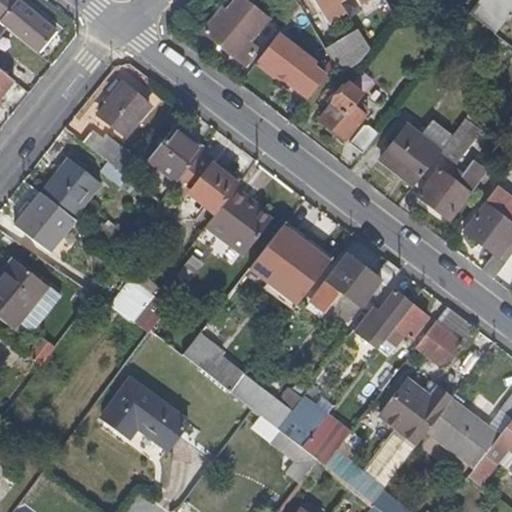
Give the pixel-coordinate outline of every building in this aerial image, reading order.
[(2,22),(18,2),(15,0),(0,0),(0,23),(0,24),(2,22)] [(248,39),(265,17),(241,0),(232,0),(224,11),(219,8),(201,32),(243,64),(257,46),(248,39)] [(299,5),(296,0),(276,0),(288,19),(299,5)] [(343,0),(313,0),(328,24),(347,12),(340,2),(343,0)] [(492,31),(511,5),(511,0),(476,0),(468,13),(492,31)] [(55,32),(18,2),(2,22),(27,42),(33,34),(46,43),(55,32)] [(326,49),(312,25),(303,10),(295,15),(304,31),(314,47),(327,68),(334,63),(326,49)] [(358,63),(370,48),(357,29),(326,49),(334,63),(339,73),(358,63)] [(314,63),(316,60),(278,32),(258,60),(307,97),(327,73),(314,63)] [(46,43),(33,34),(27,42),(39,52),(46,43)] [(510,50),(498,41),(490,50),(502,59),(510,50)] [(0,98),(14,82),(0,70),(0,98)] [(345,139),(364,115),(352,105),(362,92),(348,81),(338,93),(319,119),(345,139)] [(151,104),(124,82),(114,97),(109,103),(105,111),(100,117),(126,136),(151,104)] [(454,162),(480,128),(465,116),(449,136),(438,151),(454,162)] [(361,153),(377,132),(368,124),(362,124),(349,143),(361,153)] [(413,184),(438,151),(405,125),(379,159),(413,184)] [(177,181),(202,149),(174,128),(150,160),(177,181)] [(132,158),(106,138),(104,141),(90,130),(82,140),(110,161),(122,170),(132,158)] [(213,164),(216,160),(202,149),(177,181),(173,186),(187,197),(190,193),(213,164)] [(73,218),(104,178),(73,155),(42,194),(73,218)] [(449,218),(486,168),(471,157),(458,173),(451,168),(447,174),(439,168),(418,195),(449,218)] [(134,180),(123,171),(122,170),(110,161),(104,170),(127,188),(134,180)] [(237,186),(238,184),(213,164),(190,193),(216,212),(237,186)] [(162,201),(134,180),(127,188),(155,211),(162,201)] [(246,252),(271,218),(259,209),(246,199),(250,195),(237,186),(216,212),(208,223),(246,252)] [(46,252),(73,218),(42,194),(40,193),(31,205),(14,226),(46,252)] [(263,205),(250,195),(246,199),(259,209),(263,205)] [(511,222),(511,198),(511,197),(498,213),(511,222)] [(511,250),(511,222),(498,213),(485,202),(462,230),(467,234),(491,253),(480,267),(492,277),(511,250)] [(333,256),(308,236),(286,219),(282,224),(303,241),(330,261),(333,256)] [(114,236),(100,225),(98,227),(88,220),(83,226),(87,229),(93,233),(106,244),(114,236)] [(310,286),(330,261),(303,241),(282,224),(250,266),(267,279),(297,303),(310,286)] [(93,233),(87,229),(84,233),(89,238),(93,233)] [(387,284),(376,276),(346,253),(315,292),(330,303),(341,291),(367,311),(371,306),(387,284)] [(0,318),(12,329),(47,286),(13,259),(0,274),(0,318)] [(387,284),(399,269),(388,261),(376,276),(387,284)] [(297,303),(267,279),(263,286),(293,308),(297,303)] [(133,320),(159,286),(154,282),(142,285),(122,312),(124,314),(133,320)] [(384,338),(411,303),(393,289),(377,310),(370,320),(372,321),(361,336),(377,348),(384,338)] [(214,331),(233,306),(224,300),(205,324),(214,331)] [(114,327),(123,315),(105,302),(95,315),(114,327)] [(412,338),(428,316),(411,303),(384,338),(395,347),(405,333),(412,338)] [(361,336),(372,321),(370,320),(377,310),(371,306),(367,311),(353,330),(361,336)] [(444,368),(463,344),(435,321),(416,346),(444,368)] [(245,371),(212,346),(214,343),(199,331),(182,352),(207,373),(230,391),(245,371)] [(382,392),(398,370),(386,361),(370,383),(382,392)] [(272,380),(265,375),(262,380),(268,385),(272,380)] [(187,420),(129,377),(114,398),(100,416),(129,438),(138,426),(167,447),(187,420)] [(426,432),(452,398),(438,387),(430,397),(407,379),(380,413),(418,442),(426,432)] [(511,418),(511,395),(500,410),(511,419),(511,418)] [(302,446),(326,415),(332,407),(322,399),(315,407),(302,397),(296,404),(288,415),(283,423),(279,427),(302,446)] [(491,445),(511,419),(500,410),(488,426),(452,398),(426,432),(441,444),(473,469),(491,445)] [(288,415),(277,407),(272,414),(283,423),(288,415)] [(326,464),(349,433),(326,415),(302,446),(326,464)] [(511,418),(511,419),(491,445),(473,469),(468,476),(479,485),(508,448),(511,451),(511,465),(511,467),(511,418)] [(301,448),(278,429),(271,437),(300,459),(306,452),(301,448)] [(305,477),(318,461),(306,452),(300,459),(294,468),(305,477)] [(411,511),(392,496),(381,510),(383,511),(411,511)]
